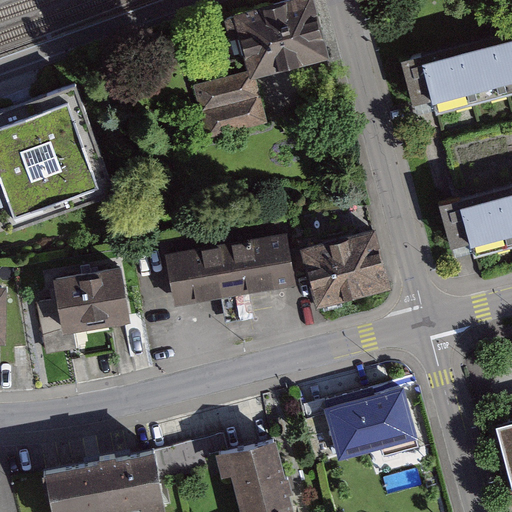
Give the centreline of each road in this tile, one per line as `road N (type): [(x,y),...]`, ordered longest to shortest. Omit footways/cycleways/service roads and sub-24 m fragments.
road 1 (tertiary): [(0,417),(148,395),(426,323)]
road 2 (residential): [(339,0),(426,323)]
road 3 (residential): [(185,0),(0,66)]
road 4 (residential): [(426,323),(476,511)]
